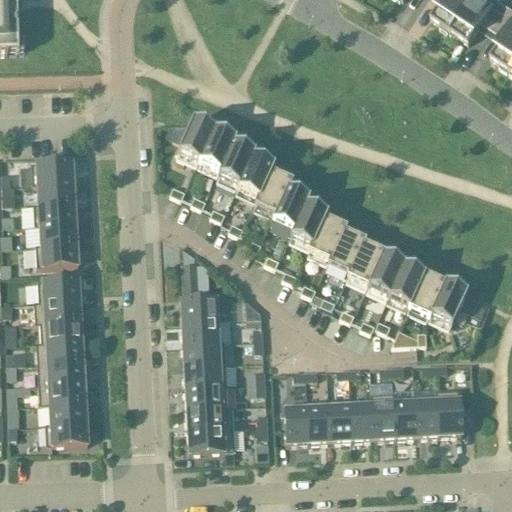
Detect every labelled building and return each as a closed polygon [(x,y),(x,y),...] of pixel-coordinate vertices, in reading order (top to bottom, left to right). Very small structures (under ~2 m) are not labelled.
[(0,0),(0,60),(16,60),(14,0),(0,0)] [(437,0),(443,4),(430,24),(449,36),(472,0),(437,0)] [(489,0),(472,0),(449,36),(468,49),(482,29),(492,36),(508,12),(489,0)] [(511,69),(511,14),(508,12),(492,36),(503,43),(490,63),(508,76),(511,69)] [(214,137),(214,136),(192,126),(176,159),(197,169),(199,170),(214,137)] [(234,146),(214,137),(199,170),(218,179),(219,179),(233,150),(234,146)] [(253,159),(233,150),(219,179),(218,179),(216,182),(218,183),(215,189),(234,197),(235,195),(237,196),(252,163),(253,159)] [(270,179),(273,172),(252,163),(237,196),(256,205),(257,206),(270,179)] [(36,191),(72,189),(71,168),(30,170),(31,192),(36,192),(36,191)] [(287,195),(290,189),(270,179),(257,206),(256,205),(253,212),(273,221),(275,222),(287,195)] [(0,193),(9,193),(9,180),(0,180),(0,193)] [(36,192),(37,211),(37,212),(73,210),(72,189),(36,191),(36,192)] [(14,212),(13,193),(9,193),(0,193),(0,194),(1,213),(14,212)] [(172,193),(169,201),(180,206),(183,198),(172,193)] [(305,211),(308,205),(287,195),(275,222),(273,221),(270,228),(291,237),(293,238),(305,211)] [(193,203),(189,210),(201,215),(204,208),(193,203)] [(73,210),(37,212),(37,211),(32,211),(33,233),(38,233),(38,232),(75,230),(73,210)] [(323,225),(326,220),(305,211),(293,238),(291,237),(288,243),(309,253),(311,254),(323,225)] [(223,221),(212,215),(209,223),(220,228),(223,221)] [(12,233),(12,219),(1,219),(1,233),(12,233)] [(342,239),(344,235),(323,225),(311,254),(309,253),(307,258),(327,268),(329,268),(342,239)] [(76,250),(75,230),(38,232),(38,233),(39,251),(39,252),(76,250)] [(238,243),(242,235),(231,230),(227,238),(238,243)] [(362,251),(363,248),(342,239),(329,268),(327,268),(326,271),(346,281),(348,281),(362,251)] [(11,254),(10,241),(0,241),(0,249),(0,254),(11,254)] [(248,246),(245,254),(256,259),(260,251),(248,246)] [(76,250),(39,252),(39,251),(34,252),(35,274),(77,271),(76,250)] [(382,261),(383,260),(362,251),(348,281),(346,281),(345,283),(366,293),(367,294),(382,261)] [(403,272),(403,271),(382,261),(367,294),(366,293),(365,294),(386,303),(388,304),(403,272)] [(266,262),(263,269),(274,275),(277,267),(266,262)] [(10,283),(10,270),(0,270),(0,283),(10,283)] [(195,270),(181,271),(182,298),(197,297),(195,270)] [(408,315),(423,282),(423,281),(403,272),(388,304),(386,303),(386,304),(406,314),(408,315)] [(280,285),(292,290),(295,283),(284,278),(280,285)] [(40,288),(63,280),(40,281),(40,288)] [(428,322),(442,290),(423,282),(408,315),(406,314),(429,324),(429,323),(428,322)] [(37,308),(37,309),(79,307),(78,285),(40,288),(36,288),(37,308)] [(450,332),(466,299),(443,288),(442,290),(428,322),(429,323),(450,332)] [(303,291),(299,299),(311,304),(314,296),(303,291)] [(330,317),(333,309),(322,304),(319,312),(330,317)] [(480,325),(485,314),(463,304),(458,315),(480,325)] [(180,330),(217,328),(215,305),(179,307),(180,330)] [(260,325),(259,319),(243,305),(245,326),(260,325)] [(37,308),(33,309),(34,331),(43,330),(43,329),(80,327),(79,307),(37,309),(37,308)] [(11,324),(10,312),(0,312),(0,324),(11,324)] [(341,316),(338,324),(349,329),(353,322),(341,316)] [(80,327),(43,329),(43,330),(44,349),(44,350),(81,348),(80,327)] [(358,335),(369,340),(373,332),(362,327),(358,335)] [(374,335),(385,340),(389,332),(377,327),(374,335)] [(218,348),(217,328),(180,330),(181,351),(218,349),(218,348)] [(15,344),(15,331),(4,331),(4,344),(15,344)] [(261,347),(260,335),(252,335),(253,347),(261,347)] [(416,339),(416,351),(425,351),(424,339),(416,339)] [(261,347),(253,347),(253,360),(262,359),(261,347)] [(44,349),(35,349),(36,371),(82,368),(81,348),(44,350),(44,349)] [(218,348),(218,349),(181,351),(182,373),(224,371),(223,348),(218,348)] [(14,372),(14,360),(5,360),(5,372),(14,372)] [(83,389),(82,368),(36,371),(37,391),(83,389)] [(225,392),(224,371),(182,373),(184,394),(225,392)] [(434,380),(433,371),(421,372),(422,380),(434,380)] [(446,379),(445,371),(433,371),(434,380),(446,379)] [(15,385),(15,372),(14,372),(5,372),(5,385),(15,385)] [(402,381),(402,373),(390,374),(390,382),(402,381)] [(390,382),(390,374),(378,374),(378,383),(390,382)] [(359,384),(359,375),(347,376),(347,384),(359,384)] [(347,384),(347,376),(335,377),(335,385),(347,384)] [(263,390),(263,378),(254,379),(255,391),(263,390)] [(304,387),(304,378),(292,379),(292,387),(304,387)] [(316,386),(316,378),(304,378),(304,387),(316,386)] [(84,409),(83,389),(37,391),(38,412),(48,412),(48,411),(84,409)] [(264,403),(263,390),(255,391),(255,403),(264,403)] [(16,413),(16,392),(6,393),(7,413),(16,413)] [(226,414),(226,413),(225,392),(184,394),(185,416),(226,414)] [(436,443),(459,442),(456,396),(434,397),(434,407),(436,443)] [(372,447),(393,446),(391,399),(369,401),(370,410),(372,447)] [(391,399),(393,446),(415,445),(413,408),(393,409),(393,399),(391,399)] [(415,445),(436,443),(434,407),(413,408),(415,445)] [(84,409),(48,411),(48,412),(49,430),(49,431),(85,429),(84,409)] [(307,450),(305,409),(283,410),(285,452),(307,450)] [(329,449),(327,413),(307,414),(307,409),(305,409),(307,450),(329,449)] [(372,447),(370,410),(348,411),(350,448),(372,447)] [(348,411),(327,413),(329,449),(350,448),(348,411)] [(18,434),(18,413),(16,413),(7,413),(6,413),(6,434),(7,434),(15,434),(18,434)] [(232,435),(231,413),(226,413),(226,414),(185,416),(186,438),(232,435)] [(266,433),(265,421),(256,421),(257,433),(266,433)] [(49,430),(44,431),(45,453),(86,451),(85,429),(49,431),(49,430)] [(266,445),(266,433),(257,433),(257,446),(266,445)] [(15,446),(15,434),(7,434),(7,446),(15,446)] [(232,435),(186,438),(187,460),(233,458),(232,435)]
